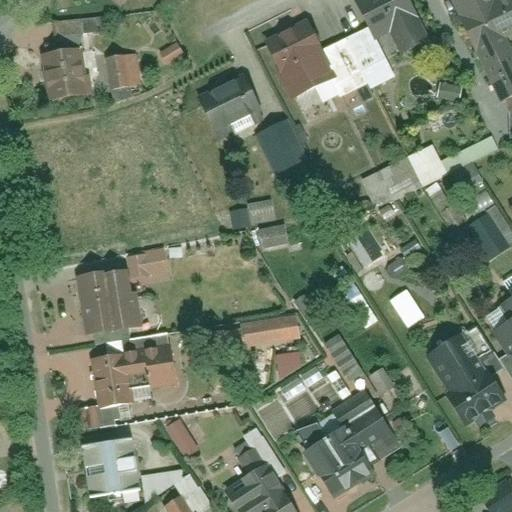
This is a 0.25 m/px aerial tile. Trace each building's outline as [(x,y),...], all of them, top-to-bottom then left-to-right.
[(361,0),(390,62),(435,40),(416,0),(361,0)] [(457,0),(508,102),(511,100),(511,22),(503,4),(500,0),(457,0)] [(511,0),(503,4),(511,22),(511,0)] [(270,36),(300,98),(342,78),(313,16),(270,36)] [(164,53),(172,65),(189,54),(181,42),(164,53)] [(56,102),(94,97),(88,49),(49,53),(56,102)] [(117,89),(146,85),(142,50),(112,54),(117,89)] [(250,79),(206,100),(223,138),(268,116),(250,79)] [(294,119),(262,134),(280,173),(312,158),(294,119)] [(264,227),(277,225),(274,204),(257,206),(260,227),(264,227)] [(487,253),(511,236),(511,235),(495,210),(470,226),(487,253)] [(267,248),(294,245),(292,223),(277,225),(264,227),(267,248)] [(91,334),(150,327),(142,263),(83,270),(91,334)] [(511,298),(494,310),(511,337),(511,298)] [(248,324),(250,346),(307,339),(305,318),(248,324)] [(427,356),(470,424),(511,397),(511,396),(470,330),(427,356)] [(97,351),(104,405),(182,396),(176,342),(97,351)] [(300,352),(275,357),(278,376),(303,371),(300,352)] [(316,369),(281,390),(287,400),(322,379),(316,369)] [(303,433),(343,495),(411,452),(371,390),(303,433)] [(186,459),(200,450),(179,420),(165,429),(186,459)] [(98,492),(145,486),(140,441),(93,446),(98,492)] [(230,491),(244,511),(307,511),(276,462),(230,491)] [(511,511),(511,476),(485,493),(496,511),(511,511)]
